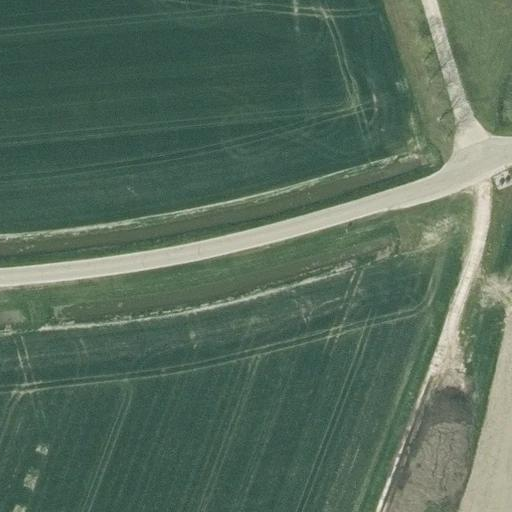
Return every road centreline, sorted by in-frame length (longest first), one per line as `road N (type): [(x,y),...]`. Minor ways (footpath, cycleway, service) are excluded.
road 1 (tertiary): [(0,278),(219,247),(447,181),(511,152)]
road 2 (track): [(477,168),(485,202),(475,257),(382,511)]
